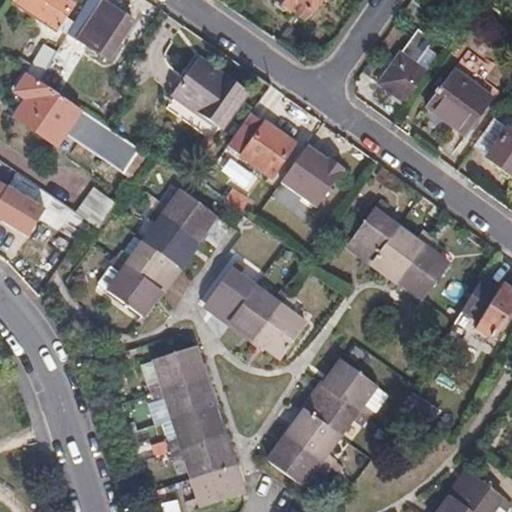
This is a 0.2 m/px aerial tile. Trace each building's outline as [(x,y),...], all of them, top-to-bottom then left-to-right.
[(15,0),(57,28),(66,15),(75,1),(73,0),(15,0)] [(102,0),(102,2),(99,0),(88,0),(75,21),(70,31),(78,36),(77,37),(109,59),(134,21),(103,0),(102,0)] [(319,0),(274,0),(289,11),(291,9),(304,19),(319,0)] [(412,0),(410,0),(405,8),(434,29),(441,20),(424,7),(412,0)] [(70,31),(75,21),(66,15),(57,28),(67,35),(70,31)] [(449,39),(456,30),(444,22),(438,31),(449,39)] [(377,84),(403,102),(426,70),(416,62),(425,50),(431,41),(417,30),(377,84)] [(19,56),(14,63),(27,71),(40,80),(57,51),(44,43),(31,64),(19,56)] [(416,62),(426,70),(435,58),(425,50),(416,62)] [(176,95),(223,130),(249,94),(201,59),(176,95)] [(83,111),(84,109),(40,80),(27,71),(14,91),(25,99),(13,116),(57,146),(66,133),(124,172),(138,149),(83,111)] [(492,100),(453,71),(425,106),(465,135),(492,100)] [(251,113),(228,145),(273,176),(295,145),(251,113)] [(511,134),(493,120),(473,147),(511,174),(511,134)] [(327,161),(307,146),(280,183),(315,209),(344,170),(328,159),(327,161)] [(46,208),(7,187),(0,198),(0,219),(29,237),(46,208)] [(233,187),(224,201),(241,212),(250,199),(233,187)] [(76,210),(99,228),(117,204),(94,188),(76,210)] [(141,316),(216,216),(183,191),(170,208),(161,202),(149,218),(158,224),(133,258),(125,251),(113,267),(122,274),(109,291),(141,316)] [(348,243),(423,299),(448,265),(432,253),(439,244),(422,232),(415,241),(382,216),(389,207),(380,201),(348,243)] [(307,324),(290,313),(297,304),(280,292),(274,300),(240,275),(245,266),(237,261),(206,303),(251,336),(264,346),(282,359),(307,324)] [(477,328),(488,335),(493,338),(503,322),(509,326),(511,320),(511,312),(510,311),(511,307),(511,292),(503,286),(502,288),(483,276),(458,316),(477,328)] [(483,344),(488,335),(477,328),(471,337),(483,344)] [(242,494),(195,347),(155,360),(161,380),(151,383),(157,403),(167,400),(179,439),(169,442),(175,461),(185,458),(197,498),(188,501),(191,511),(242,494)] [(302,486),(315,468),(323,475),(335,459),(327,452),(351,419),(360,425),(372,410),(363,403),(376,385),(342,360),(329,378),(268,460),(302,486)] [(417,420),(428,427),(453,387),(443,381),(417,420)] [(493,511),(498,506),(506,511),(507,511),(511,506),(511,504),(467,471),(440,509),(437,511),(493,511)]
